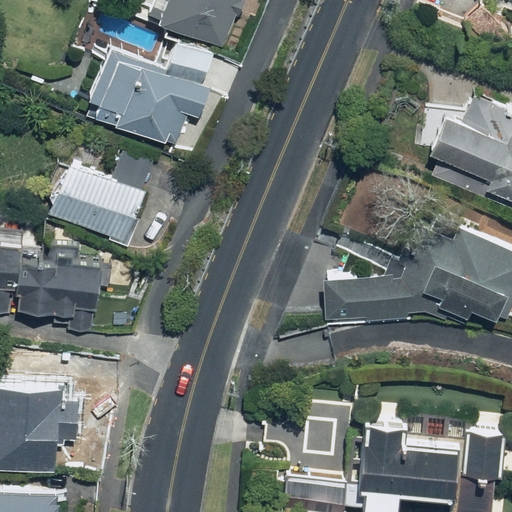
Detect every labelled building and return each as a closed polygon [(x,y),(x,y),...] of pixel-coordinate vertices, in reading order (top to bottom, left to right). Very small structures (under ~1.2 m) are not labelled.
[(239,0),(139,0),(139,2),(224,38),(239,0)] [(216,48),(175,32),(166,55),(110,34),(83,106),(196,149),(223,77),(207,71),(216,48)] [(511,98),(510,97),(474,83),(464,109),(440,100),(427,132),(465,147),(461,157),(488,167),(484,177),(511,188),(511,98)] [(122,143),(121,145),(112,170),(71,154),(51,208),(126,237),(147,183),(145,183),(155,156),(122,143)] [(393,275),(322,283),(325,320),(421,311),(464,324),(470,311),(502,323),(511,302),(511,251),(457,229),(453,238),(419,223),(393,275)] [(101,281),(113,282),(115,258),(81,256),(83,241),(0,235),(0,286),(21,288),(19,304),(71,308),(70,324),(110,326),(112,297),(100,296),(101,281)] [(0,463),(59,466),(60,433),(79,434),(81,392),(68,391),(68,377),(0,374),(0,463)] [(406,425),(407,413),(364,410),(359,480),(365,480),(363,501),(397,504),(399,484),(456,488),(455,510),(479,511),(492,511),(496,468),(505,468),(509,425),(466,421),(465,430),(406,425)] [(58,511),(60,486),(0,483),(0,511),(58,511)]
